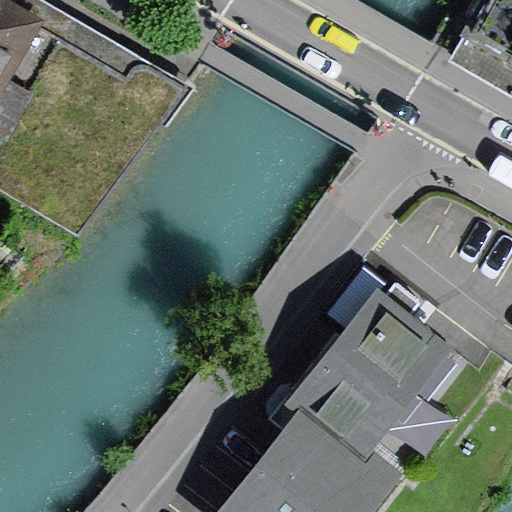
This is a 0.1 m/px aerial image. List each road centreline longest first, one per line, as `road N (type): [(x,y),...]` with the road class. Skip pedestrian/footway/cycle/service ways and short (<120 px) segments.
road 1 (residential): [(450,117),(353,199),(110,511)]
road 2 (secondary): [(244,0),(450,117)]
